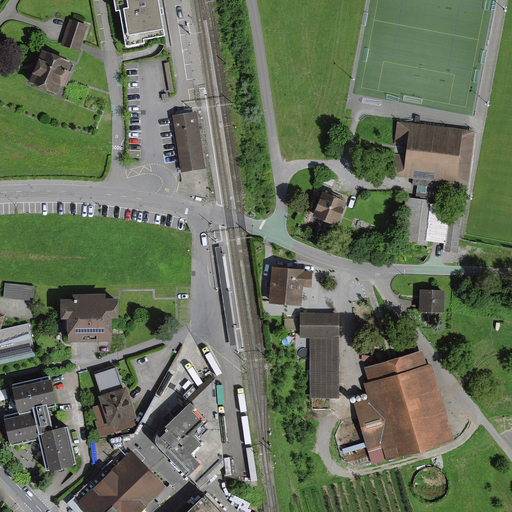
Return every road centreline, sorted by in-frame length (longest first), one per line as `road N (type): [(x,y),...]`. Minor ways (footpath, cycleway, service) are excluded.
road 1 (residential): [(275,235),(281,199),(249,0)]
road 2 (residential): [(511,455),(372,268)]
road 3 (residential): [(118,147),(101,0)]
road 4 (unclassified): [(511,275),(372,268)]
road 5 (residential): [(200,212),(207,332)]
